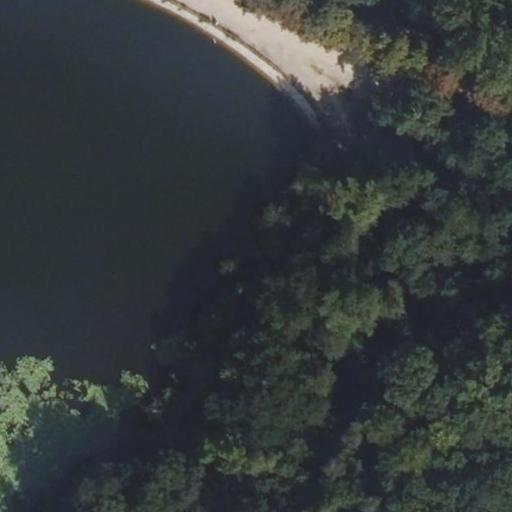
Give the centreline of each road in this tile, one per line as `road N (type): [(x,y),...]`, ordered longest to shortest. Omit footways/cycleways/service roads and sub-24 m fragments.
road 1 (track): [(211,0),(429,91)]
road 2 (track): [(511,394),(438,511)]
